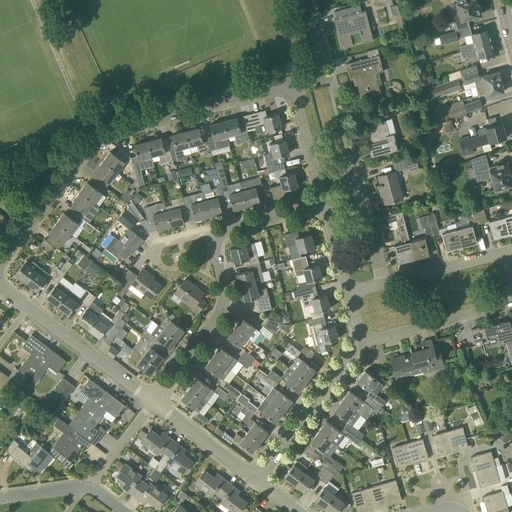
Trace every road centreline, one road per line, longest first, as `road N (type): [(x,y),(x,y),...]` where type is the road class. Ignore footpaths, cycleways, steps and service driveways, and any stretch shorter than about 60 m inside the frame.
road 1 (residential): [(31,222),(99,136),(292,84)]
road 2 (residential): [(364,338),(507,304),(503,253)]
road 3 (residential): [(153,402),(220,313),(215,239)]
road 4 (residential): [(254,478),(364,338)]
road 5 (residential): [(153,402),(28,309)]
road 6 (residential): [(381,285),(343,152)]
road 7 (residential): [(254,478),(153,402)]
road 8 (residential): [(381,285),(503,253)]
road 9 (residential): [(323,204),(292,84)]
